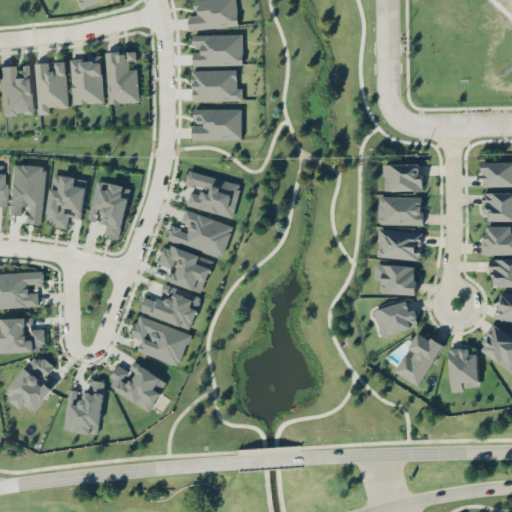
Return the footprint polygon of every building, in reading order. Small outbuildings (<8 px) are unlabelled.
[(189,29),(238,26),(236,0),(195,0),(196,15),(188,15),(189,29)] [(194,65),(243,64),(242,33),(193,34),(193,50),(194,65)] [(138,68),(129,69),(129,61),(136,60),(136,51),(106,52),(109,103),(139,102),(138,68)] [(103,103),(102,55),(89,55),(89,59),(71,59),(72,104),(103,103)] [(66,61),(52,61),(52,62),(36,63),(37,114),(50,114),(50,107),(68,107),(66,61)] [(0,67),(3,114),(34,112),(31,64),(20,64),(20,66),(0,67)] [(237,69),(192,69),(193,100),(242,100),(242,88),(237,88),(237,69)] [(193,125),(192,138),(241,139),(242,108),(195,108),(195,125),(193,125)] [(483,186),(511,185),(511,160),(483,161),(483,186)] [(8,214),(21,215),(22,206),(29,206),(27,223),(40,224),(46,166),(12,163),(8,214)] [(384,189),(421,189),(421,163),(384,163),(384,189)] [(241,184),(188,170),(184,185),(191,187),(187,206),(232,217),(241,184)] [(50,188),(45,223),(67,226),(69,216),(81,218),(87,179),(61,175),(58,189),(50,188)] [(130,186),(96,180),(88,220),(103,223),(100,236),(119,240),(130,186)] [(511,219),(511,192),(482,192),(482,219),(511,219)] [(422,223),(422,195),(378,195),(378,223),(422,223)] [(171,225),(167,240),(224,256),(233,224),(185,210),(180,227),(171,225)] [(511,224),(483,224),(483,253),(511,253),(511,224)] [(422,230),(378,228),(377,256),(420,259),(422,230)] [(213,260),(165,244),(158,263),(169,267),(165,280),(202,292),(213,260)] [(511,258),(490,259),(491,286),(511,286),(511,258)] [(382,291),(414,294),(416,265),(375,262),(374,281),(383,282),(382,291)] [(0,307),(38,306),(38,292),(29,292),(29,286),(44,285),(44,271),(0,272),(0,307)] [(146,297),(141,312),(190,329),(202,296),(163,283),(157,301),(146,297)] [(511,320),(511,291),(499,290),(495,318),(511,320)] [(372,310),(380,336),(418,324),(410,298),(372,310)] [(131,336),(141,339),(137,351),(179,366),(191,333),(139,314),(131,336)] [(43,328),(33,329),(32,317),(1,318),(1,330),(0,329),(0,352),(44,351),(43,328)] [(509,371),(511,367),(511,337),(495,324),(478,346),(509,371)] [(395,368),(418,383),(445,341),(433,333),(431,337),(419,329),(410,344),(416,348),(412,355),(406,351),(395,368)] [(478,389),(477,346),(449,347),(450,390),(478,389)] [(56,382),(47,375),(54,366),(35,353),(9,390),(14,393),(9,400),(21,409),(24,405),(35,412),(56,382)] [(150,411),(167,381),(137,364),(132,373),(118,364),(109,378),(118,384),(114,390),(150,411)] [(98,434),(104,381),(90,379),(88,391),(68,389),(64,430),(98,434)]
